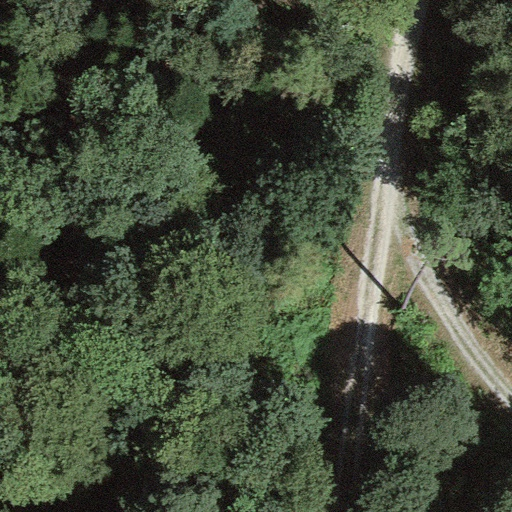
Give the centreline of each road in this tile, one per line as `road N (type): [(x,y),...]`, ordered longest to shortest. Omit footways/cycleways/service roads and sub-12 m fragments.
road 1 (track): [(416,0),(345,511)]
road 2 (track): [(511,401),(478,368),(388,211)]
